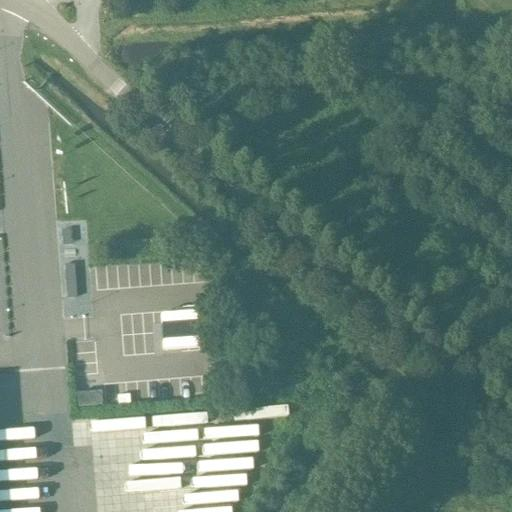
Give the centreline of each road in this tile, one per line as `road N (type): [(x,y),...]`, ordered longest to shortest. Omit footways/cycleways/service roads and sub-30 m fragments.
road 1 (unclassified): [(511,413),(27,4)]
road 2 (unknown): [(34,346),(47,511)]
